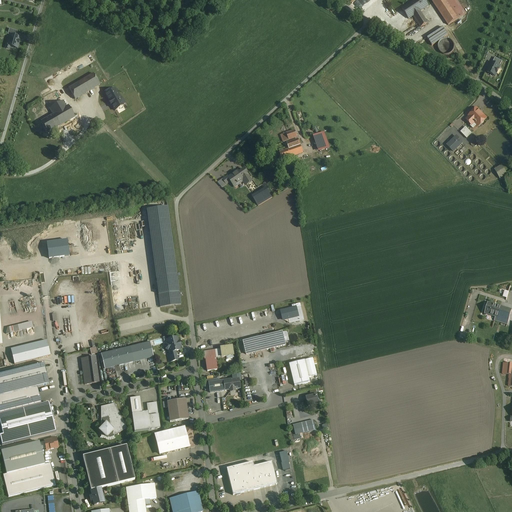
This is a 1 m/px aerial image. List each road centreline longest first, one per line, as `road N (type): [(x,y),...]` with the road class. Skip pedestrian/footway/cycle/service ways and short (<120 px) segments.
road 1 (unclassified): [(370,20),(176,201),(195,371)]
road 2 (track): [(39,7),(3,138),(3,166),(21,174),(50,163),(93,114)]
road 3 (unclassified): [(195,371),(67,407),(79,511)]
road 4 (unclassified): [(511,449),(333,492)]
road 5 (unclassified): [(370,20),(511,109)]
